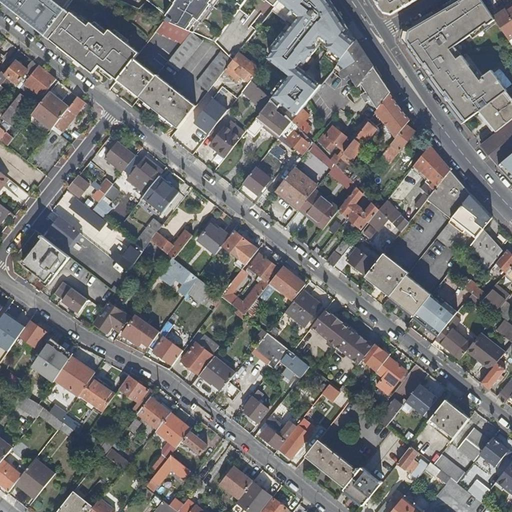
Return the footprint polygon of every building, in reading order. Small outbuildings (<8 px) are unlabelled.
[(48,32),(6,0),(1,0),(46,35),(48,32)] [(6,0),(48,32),(65,10),(73,0),(6,0)] [(164,14),(168,17),(165,20),(190,31),(198,20),(202,23),(214,6),(213,5),(216,0),(171,0),(173,2),(164,14)] [(280,0),(275,6),(272,11),(292,27),(274,51),(275,51),(269,59),(290,76),(281,88),(278,86),(272,93),(275,96),(271,100),(279,107),(282,110),(287,115),(293,121),(303,109),(320,86),(313,81),(315,79),(301,68),(299,66),(304,60),(306,62),(317,48),(314,46),(317,42),(321,44),(328,50),(325,55),(337,65),(357,40),(348,27),(340,14),(333,3),(330,0),(280,0)] [(376,0),(385,12),(393,14),(416,0),(376,0)] [(431,79),(464,123),(480,111),(505,93),(508,90),(493,69),(484,76),(485,77),(482,80),(463,54),(459,58),(452,48),(488,24),(489,26),(497,21),(494,17),(482,0),(456,0),(405,31),(403,38),(431,79)] [(252,13),(242,5),(215,42),(233,60),(238,53),(247,41),(260,26),(249,17),(252,13)] [(511,16),(505,7),(504,5),(498,9),(499,11),(500,12),(500,13),(498,15),(494,17),(497,21),(510,41),(511,39),(511,16)] [(114,77),(118,80),(135,59),(139,53),(127,43),(113,32),(110,30),(108,32),(106,34),(93,24),(91,22),(91,23),(88,26),(79,18),(71,12),(70,13),(65,10),(48,32),(46,35),(45,35),(60,46),(66,51),(87,68),(93,73),(100,66),(103,68),(114,77)] [(81,15),(79,18),(88,26),(91,23),(81,15)] [(177,40),(182,44),(191,32),(190,31),(165,20),(157,31),(162,35),(163,34),(169,38),(170,37),(175,41),(177,40)] [(95,21),(93,24),(106,34),(108,32),(95,21)] [(115,29),(113,32),(127,43),(130,41),(115,29)] [(202,41),(191,32),(182,44),(167,62),(178,71),(202,41)] [(350,72),(359,86),(362,82),(374,67),(357,40),(337,65),(334,69),(342,75),(350,72)] [(197,82),(208,91),(228,66),(233,60),(222,51),(197,82)] [(259,70),(238,53),(233,60),(228,66),(249,83),(252,80),(259,70)] [(259,66),(261,68),(269,59),(267,57),(259,66)] [(156,76),(135,59),(118,80),(139,97),(156,76)] [(6,75),(1,72),(0,73),(0,90),(3,87),(0,85),(2,83),(6,86),(11,79),(17,84),(28,71),(17,61),(6,75)] [(27,68),(33,73),(39,65),(33,61),(27,68)] [(41,97),(56,79),(39,65),(33,73),(24,84),(41,97)] [(373,99),(379,108),(390,94),(391,92),(376,69),(374,67),(362,82),(367,90),(361,94),(367,102),(373,99)] [(114,77),(103,68),(101,71),(112,80),(114,77)] [(139,97),(179,128),(184,121),(197,105),(157,74),(156,76),(139,97)] [(268,100),(270,101),(271,100),(252,80),(249,83),(243,91),(261,107),(268,100)] [(32,114),(52,129),(69,108),(49,92),(32,114)] [(511,119),(511,101),(505,93),(480,111),(497,132),(500,129),(511,119)] [(5,119),(12,125),(31,102),(21,94),(2,117),(5,119)] [(400,109),(390,94),(379,108),(376,111),(397,136),(406,125),(410,120),(400,109)] [(60,135),(86,102),(78,96),(69,108),(52,129),(60,135)] [(274,114),(279,107),(271,100),(270,101),(247,130),(256,137),(267,123),(282,135),(293,121),(287,115),(284,119),(278,114),(276,116),(274,114)] [(310,114),(303,109),(293,121),(306,135),(312,129),(304,122),(310,114)] [(0,126),(6,132),(12,125),(5,119),(2,123),(0,121),(0,126)] [(510,141),(492,157),(499,166),(511,154),(511,119),(500,129),(510,141)] [(344,152),(352,160),(376,129),(374,127),(376,125),(369,120),(344,152)] [(190,126),(184,121),(179,128),(177,130),(183,135),(190,126)] [(211,144),(226,156),(241,138),(225,125),(225,126),(219,121),(210,134),(215,138),(211,144)] [(311,145),(312,145),(314,143),(310,140),(308,142),(306,140),(308,138),(306,135),(293,121),(282,135),(303,154),(311,145)] [(415,132),(406,125),(397,136),(394,140),(379,159),(373,167),(380,173),(399,149),(401,150),(415,132)] [(6,132),(0,126),(0,139),(7,145),(13,137),(6,132)] [(328,138),(322,145),(330,151),(336,144),(343,149),(350,140),(332,126),(325,135),(328,138)] [(497,132),(481,144),(492,157),(510,141),(500,129),(497,132)] [(183,135),(177,130),(172,136),(178,141),(183,135)] [(105,158),(123,172),(127,167),(135,156),(118,142),(105,158)] [(275,143),(268,152),(278,160),(285,151),(275,143)] [(421,173),(437,154),(430,145),(414,166),(421,173)] [(334,164),(357,187),(364,178),(368,174),(352,160),(344,152),(340,157),(334,164)] [(335,153),(330,160),(334,164),(340,157),(335,153)] [(428,179),(443,161),(438,155),(437,154),(421,173),(428,179)] [(511,154),(499,166),(511,179),(511,154)] [(142,160),(136,155),(135,156),(127,167),(133,172),(128,179),(138,187),(140,185),(148,191),(159,177),(164,171),(145,156),(142,160)] [(415,205),(419,209),(427,199),(450,170),(447,167),(443,161),(428,179),(430,180),(421,190),(423,191),(421,193),(423,195),(415,205)] [(271,179),(256,167),(244,183),(259,195),(271,179)] [(317,186),(294,168),(276,190),(299,209),(316,188),(317,186)] [(0,189),(9,178),(0,170),(0,189)] [(427,199),(451,219),(471,194),(450,170),(427,199)] [(89,185),(79,176),(69,188),(80,197),(89,185)] [(179,193),(159,177),(148,191),(143,197),(162,213),(179,193)] [(371,184),(364,178),(357,187),(363,194),(371,184)] [(97,189),(101,192),(99,194),(103,197),(111,187),(104,181),(97,189)] [(355,204),(363,194),(357,187),(340,208),(338,211),(361,229),(371,217),(372,218),(379,210),(368,199),(365,202),(370,206),(365,212),(355,204)] [(340,208),(316,188),(299,209),(298,211),(323,230),(338,211),(340,208)] [(95,203),(97,205),(101,199),(103,197),(99,194),(95,199),(97,200),(95,203)] [(466,228),(477,237),(483,230),(492,218),(471,194),(451,219),(437,237),(448,246),(460,231),(462,232),(466,228)] [(77,198),(71,206),(100,229),(106,221),(103,218),(93,210),(77,198)] [(112,208),(101,199),(97,205),(93,210),(103,218),(112,208)] [(409,222),(386,200),(379,210),(388,219),(401,232),(409,222)] [(0,220),(3,223),(8,216),(12,220),(15,216),(11,212),(0,203),(0,220)] [(378,231),(388,219),(379,210),(372,218),(369,222),(378,231)] [(49,230),(56,236),(69,246),(79,232),(60,217),(49,230)] [(155,218),(135,243),(142,249),(143,250),(150,240),(156,232),(163,224),(155,218)] [(127,224),(122,230),(130,237),(135,230),(127,224)] [(198,240),(215,254),(222,246),(230,236),(222,229),(220,232),(211,224),(198,240)] [(173,245),(156,232),(150,240),(171,257),(174,258),(193,234),(186,229),(173,245)] [(502,251),(483,230),(477,237),(470,246),(489,267),(502,251)] [(258,250),(234,231),(230,236),(222,246),(239,259),(235,264),(242,270),(242,269),(258,250)] [(56,276),(71,257),(52,242),(45,236),(43,235),(42,235),(41,237),(43,239),(30,256),(56,276)] [(373,262),(368,258),(356,248),(363,240),(358,236),(342,256),(335,265),(341,270),(348,261),(364,274),(373,262)] [(133,260),(142,249),(135,243),(134,242),(121,257),(115,252),(111,257),(129,271),(135,262),(133,260)] [(501,268),(507,273),(511,267),(511,255),(506,250),(494,266),(499,270),(501,268)] [(335,251),(327,262),(333,267),(335,265),(342,256),(335,251)] [(159,259),(166,264),(170,258),(164,253),(159,259)] [(274,266),(281,257),(275,253),(268,261),(259,254),(248,267),(262,279),(256,286),(255,285),(241,303),(233,295),(249,274),(242,269),(242,270),(226,289),(226,290),(221,296),(222,297),(244,315),(256,300),(268,284),(269,283),(268,283),(279,269),(274,266)] [(408,273),(384,253),(383,255),(365,277),(390,296),(407,275),(408,273)] [(50,284),(56,276),(30,256),(24,263),(50,284)] [(166,264),(157,277),(170,286),(175,278),(183,284),(178,291),(185,296),(198,278),(197,277),(174,258),(171,257),(170,258),(166,264)] [(305,285),(282,267),(269,283),(268,284),(277,291),(279,289),(293,300),(305,285)] [(467,300),(472,293),(464,287),(448,274),(444,279),(452,286),(451,287),(467,300)] [(390,296),(414,315),(431,294),(407,275),(390,296)] [(470,280),(464,287),(472,293),(476,289),(478,286),(470,280)] [(63,300),(80,313),(89,300),(65,282),(64,281),(56,293),(64,299),(63,300)] [(511,296),(496,285),(485,296),(481,300),(496,313),(507,301),(511,296)] [(221,286),(216,292),(221,296),(226,290),(221,286)] [(206,298),(215,306),(222,297),(221,296),(216,292),(212,289),(206,298)] [(485,296),(476,289),(472,293),(481,300),(485,296)] [(321,305),(302,290),(286,310),(304,325),(321,305)] [(475,307),(481,300),(472,293),(467,300),(475,307)] [(451,320),(458,311),(431,294),(414,315),(441,332),(451,320)] [(262,305),(256,300),(244,315),(250,320),(262,305)] [(511,315),(511,305),(507,301),(496,313),(505,320),(507,321),(511,315)] [(130,318),(108,303),(103,310),(102,312),(94,323),(108,332),(112,326),(121,332),(130,318)] [(349,329),(325,310),(311,327),(335,346),(349,329)] [(25,326),(6,312),(0,320),(0,345),(8,351),(18,337),(24,329),(25,326)] [(147,324),(135,315),(122,335),(139,347),(149,331),(145,328),(147,324)] [(278,337),(286,321),(279,317),(271,333),(278,337)] [(435,339),(460,359),(467,350),(469,348),(476,339),(451,320),(441,332),(435,339)] [(497,330),(511,341),(511,325),(507,321),(505,320),(497,330)] [(28,359),(34,363),(53,337),(41,328),(41,325),(40,323),(37,325),(31,321),(25,329),(24,329),(18,337),(21,340),(22,338),(36,348),(28,359)] [(153,351),(172,365),(182,351),(164,338),(173,326),(167,322),(163,328),(149,347),(153,350),(153,351)] [(373,348),(349,329),(335,346),(359,365),(373,348)] [(288,350),(268,333),(254,351),(275,367),(280,360),(288,350)] [(505,353),(480,333),(476,339),(469,348),(493,367),(500,358),(505,353)] [(181,361),(199,375),(214,357),(213,356),(220,347),(205,335),(198,344),(196,343),(181,361)] [(34,363),(42,372),(56,380),(58,377),(72,356),(53,337),(34,363)] [(390,357),(375,345),(373,348),(359,365),(357,368),(360,371),(367,364),(377,372),(389,357),(390,357)] [(493,367),(469,348),(467,350),(491,370),(493,367)] [(288,366),(302,377),(310,367),(288,350),(280,360),(288,366)] [(95,373),(72,356),(58,377),(56,380),(79,396),(80,394),(93,375),(95,373)] [(199,375),(220,392),(235,373),(214,357),(199,375)] [(407,371),(389,357),(377,372),(377,373),(384,378),(377,387),(388,395),(407,371)] [(504,360),(500,358),(493,367),(491,370),(480,383),(490,391),(491,390),(489,388),(498,377),(501,380),(505,376),(502,373),(505,370),(500,365),(504,360)] [(302,377),(288,366),(287,368),(300,379),(302,377)] [(80,394),(103,411),(117,392),(93,375),(80,394)] [(133,410),(138,414),(138,413),(150,397),(153,393),(149,390),(129,376),(109,406),(113,409),(125,393),(138,402),(133,410)] [(497,394),(496,395),(505,403),(511,396),(511,393),(511,381),(510,380),(498,395),(497,394)] [(436,395),(422,383),(408,400),(418,407),(422,402),(427,406),(436,395)] [(343,396),(329,385),(321,396),(334,407),(343,396)] [(442,397),(447,400),(452,393),(448,389),(442,397)] [(258,390),(243,410),(259,423),(269,410),(258,400),(263,394),(258,390)] [(14,404),(37,417),(44,408),(39,404),(22,394),(14,404)] [(440,398),(436,395),(427,406),(422,402),(418,407),(415,410),(425,417),(440,398)] [(447,400),(442,397),(442,396),(440,398),(425,417),(430,421),(446,400),(447,400)] [(170,412),(150,397),(138,413),(158,429),(170,413),(170,412)] [(395,400),(378,421),(386,427),(396,416),(403,406),(395,400)] [(428,423),(452,442),(470,419),(446,400),(430,421),(428,423)] [(261,434),(278,449),(288,437),(296,426),(290,421),(285,427),(280,423),(290,410),(281,403),(265,422),(269,425),(261,434)] [(60,410),(56,417),(62,421),(66,415),(60,410)] [(317,420),(307,412),(303,418),(312,426),(317,420)] [(156,430),(177,447),(191,429),(170,413),(158,429),(156,430)] [(407,425),(396,416),(386,427),(391,431),(396,436),(407,425)] [(310,433),(314,428),(312,426),(303,418),(298,423),(310,433)] [(128,427),(134,432),(140,424),(134,420),(128,427)] [(69,437),(74,431),(64,423),(60,429),(69,437)] [(458,449),(474,462),(481,454),(490,442),(474,429),(458,449)] [(279,450),(291,459),(306,440),(307,441),(311,436),(303,430),(293,441),(288,437),(278,449),(279,450)] [(208,446),(191,433),(184,441),(201,455),(208,446)] [(88,441),(106,454),(115,442),(109,437),(105,443),(93,435),(88,441)] [(13,448),(0,437),(0,464),(3,460),(13,448)] [(497,464),(502,458),(508,450),(500,444),(501,443),(495,439),(493,438),(490,442),(481,454),(496,466),(497,464)] [(356,469),(319,440),(306,456),(345,488),(360,470),(357,468),(356,469)] [(397,464),(417,480),(426,468),(421,464),(420,465),(416,462),(418,460),(415,458),(419,453),(410,447),(397,464)] [(111,450),(106,456),(123,469),(125,470),(130,464),(111,450)] [(465,474),(442,455),(433,465),(440,470),(450,478),(457,484),(465,474)] [(176,464),(169,458),(152,479),(147,485),(154,490),(158,485),(159,486),(176,464)] [(494,483),(511,495),(511,460),(510,459),(494,483)] [(16,470),(3,460),(0,464),(0,483),(10,492),(17,483),(29,468),(23,463),(16,470)] [(17,483),(37,498),(55,476),(35,461),(29,468),(17,483)] [(152,479),(131,462),(130,464),(125,470),(137,480),(143,484),(146,487),(147,485),(152,479)] [(437,475),(440,470),(433,465),(430,463),(426,468),(436,476),(437,475)] [(221,483),(240,498),(253,482),(253,481),(234,466),(221,483)] [(344,489),(364,505),(382,483),(362,467),(360,470),(345,488),(344,489)] [(437,475),(447,483),(450,478),(440,470),(437,475)] [(442,489),(462,504),(470,494),(468,492),(457,484),(450,478),(447,483),(442,489)] [(133,485),(139,489),(143,484),(137,480),(133,485)] [(477,481),(468,492),(470,494),(480,502),(485,496),(489,491),(477,481)] [(254,511),(258,511),(271,496),(253,482),(240,498),(239,500),(254,511)] [(57,511),(89,511),(93,508),(74,492),(57,511)] [(488,498),(485,496),(480,502),(488,508),(498,497),(492,493),(488,498)] [(158,507),(163,500),(157,496),(152,502),(158,507)] [(423,511),(424,511),(404,496),(399,502),(391,511),(423,511)] [(113,511),(115,510),(100,498),(93,508),(89,511),(113,511)] [(290,511),(273,498),(262,511),(290,511)] [(378,511),(391,511),(399,502),(394,498),(389,504),(387,502),(378,511)] [(176,499),(170,505),(178,511),(184,506),(184,505),(176,499)] [(156,509),(160,511),(178,511),(170,505),(163,500),(158,507),(156,509)] [(203,511),(188,500),(184,505),(184,506),(178,511),(203,511)]
